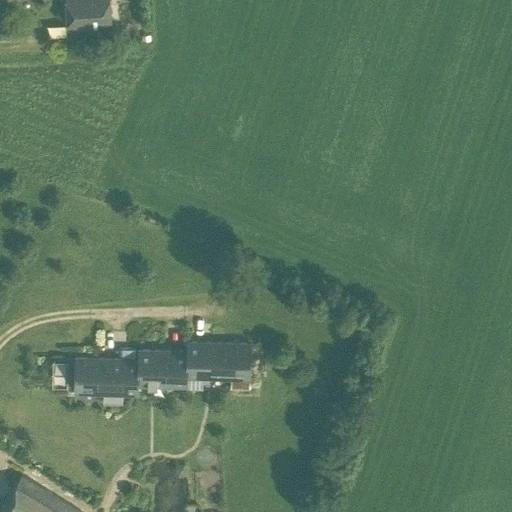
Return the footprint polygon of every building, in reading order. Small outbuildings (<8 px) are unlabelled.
[(67,0),(69,31),(111,29),(109,0),(67,0)] [(231,378),(231,386),(249,387),(250,377),(251,342),(187,340),(187,350),(186,377),(231,378)] [(137,385),(186,386),(186,377),(187,350),(138,348),(138,358),(137,385)] [(74,391),(103,392),(103,401),(122,402),(123,392),(137,393),(137,385),(138,358),(75,356),(74,391)] [(82,511),(84,509),(22,474),(0,507),(0,511),(82,511)]
